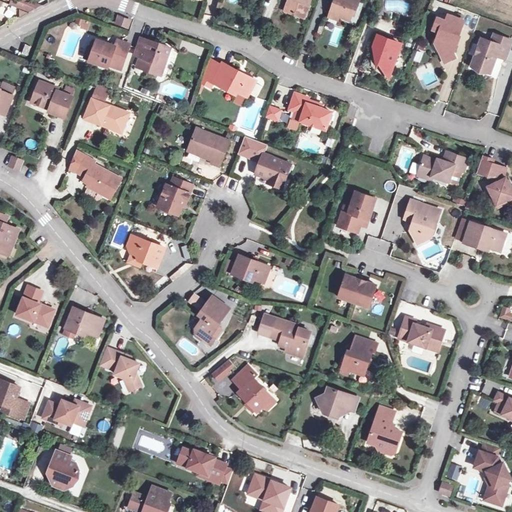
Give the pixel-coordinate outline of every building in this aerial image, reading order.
[(10,0),(9,4),(34,12),(38,0),(10,0)] [(296,0),(291,15),(296,17),(302,0),(296,0)] [(302,0),(296,17),(311,23),(319,0),(302,0)] [(343,0),(337,16),(347,20),(357,24),(363,7),(366,8),(368,0),(343,0)] [(75,25),(89,28),(91,20),(77,17),(75,25)] [(117,17),(114,22),(126,27),(128,21),(117,17)] [(441,34),(439,38),(446,53),(441,54),(447,65),(458,59),(455,53),(461,39),(459,38),(465,23),(450,17),(448,23),(440,20),(435,32),(441,34)] [(510,56),(511,52),(511,50),(509,49),(511,43),(511,42),(497,36),(494,44),(484,41),(473,67),(478,71),(489,75),(494,75),(501,59),(506,61),(510,56)] [(405,46),(383,38),(379,50),(385,58),(383,64),(393,77),(405,46)] [(436,45),(441,54),(446,53),(439,38),(436,45)] [(145,63),(141,72),(162,80),(173,52),(164,48),(163,50),(161,50),(159,55),(152,53),(155,45),(142,40),(135,59),(141,61),(145,63)] [(92,47),(90,52),(95,53),(90,65),(108,72),(109,67),(122,72),(132,48),(118,42),(115,49),(98,43),(92,47)] [(24,56),(30,58),(34,47),(28,45),(24,56)] [(81,61),(90,65),(95,53),(90,52),(86,51),(81,61)] [(137,71),(141,72),(145,63),(141,61),(137,71)] [(223,68),(211,62),(202,86),(213,91),(216,86),(231,94),(233,91),(242,96),(249,100),(257,83),(241,75),(224,66),(223,68)] [(34,103),(43,83),(39,81),(31,101),(34,103)] [(62,90),(43,83),(34,103),(51,110),(50,112),(68,119),(76,99),(75,99),(78,91),(64,85),(62,90)] [(2,89),(0,87),(0,111),(9,115),(17,96),(2,90),(2,89)] [(88,119),(105,126),(107,123),(127,130),(133,114),(107,104),(111,94),(99,90),(96,99),(88,119)] [(242,96),(233,91),(231,94),(240,99),(242,96)] [(315,109),(317,104),(311,102),(312,100),(297,95),(291,111),(298,114),(306,117),(303,124),(328,133),(334,115),(324,112),(315,109)] [(249,100),(242,96),(240,99),(237,105),(244,108),(249,100)] [(279,122),(283,109),(269,104),(265,117),(279,122)] [(173,112),(171,118),(183,121),(185,115),(173,112)] [(295,121),(303,124),(306,117),(298,114),(295,121)] [(211,157),(209,162),(208,164),(219,169),(229,143),(175,121),(168,139),(211,157)] [(107,123),(105,126),(126,134),(127,130),(107,123)] [(333,147),(336,139),(329,136),(326,145),(333,147)] [(166,145),(209,162),(211,157),(168,139),(166,145)] [(90,157),(81,151),(74,168),(81,173),(90,157)] [(8,166),(20,171),(25,159),(12,154),(8,166)] [(255,175),(270,180),(284,185),(292,165),(262,154),(255,175)] [(461,175),(465,162),(444,155),(441,165),(435,163),(434,164),(422,160),(415,180),(429,184),(430,180),(446,186),(447,185),(453,187),(455,185),(459,175),(461,175)] [(90,157),(81,173),(89,178),(88,179),(94,184),(91,187),(113,200),(126,181),(98,165),(99,162),(90,157)] [(488,190),(497,206),(507,200),(511,201),(511,190),(509,189),(503,179),(505,173),(490,168),(486,180),(491,188),(488,190)] [(171,177),(159,209),(179,216),(185,203),(189,204),(196,187),(171,177)] [(282,191),(284,185),(270,180),(268,186),(282,191)] [(337,230),(358,237),(361,229),(367,231),(376,204),(356,196),(351,211),(344,210),(337,230)] [(511,207),(511,201),(507,200),(497,206),(499,211),(508,206),(511,207)] [(440,213),(410,203),(404,222),(411,225),(409,233),(417,247),(431,240),(440,213)] [(0,243),(2,244),(0,247),(0,248),(4,251),(6,246),(9,247),(10,244),(15,245),(21,229),(7,223),(9,217),(0,213),(0,243)] [(481,248),(488,251),(499,254),(505,237),(469,225),(461,246),(479,253),(481,248)] [(364,239),(367,231),(361,229),(358,237),(364,239)] [(146,260),(144,265),(158,270),(166,249),(133,236),(128,246),(132,254),(135,255),(146,260)] [(368,236),(365,248),(391,255),(394,243),(368,236)] [(6,246),(4,251),(11,254),(15,245),(10,244),(9,247),(6,246)] [(470,270),(474,258),(464,254),(459,266),(470,270)] [(133,261),(144,265),(146,260),(135,255),(133,261)] [(271,267),(241,255),(233,274),(245,279),(246,276),(265,283),(271,267)] [(224,271),(229,273),(233,261),(228,259),(224,271)] [(368,283),(362,281),(354,278),(352,282),(345,280),(337,301),(368,311),(376,290),(367,286),(368,283)] [(21,317),(38,324),(40,319),(54,324),(59,312),(42,305),(46,294),(32,288),(21,317)] [(196,295),(191,302),(199,307),(204,300),(196,295)] [(234,311),(214,296),(204,311),(206,313),(203,317),(205,318),(197,328),(197,338),(205,344),(209,338),(211,340),(216,333),(221,337),(226,331),(221,327),(234,311)] [(72,321),(77,308),(70,306),(65,318),(72,321)] [(72,321),(69,328),(67,333),(78,338),(81,332),(83,333),(85,328),(95,333),(102,335),(108,319),(78,307),(77,308),(72,321)] [(509,310),(503,308),(499,318),(510,322),(511,316),(511,315),(507,314),(509,310)] [(259,335),(271,339),(277,320),(265,316),(259,335)] [(40,319),(38,324),(51,329),(54,324),(40,319)] [(298,354),(296,359),(303,362),(307,353),(311,340),(314,334),(302,329),(299,336),(291,333),(283,331),(286,323),(277,320),(271,339),(279,343),(278,347),(289,351),(298,354)] [(396,341),(423,350),(426,345),(438,349),(443,332),(433,328),(431,332),(425,330),(415,327),(416,323),(404,320),(396,341)] [(294,326),(286,323),(283,331),(291,333),(294,326)] [(93,337),(95,333),(85,328),(83,333),(93,337)] [(216,333),(211,340),(216,344),(221,337),(216,333)] [(351,336),(341,367),(345,371),(349,373),(363,377),(371,353),(374,354),(377,345),(351,336)] [(108,355),(115,357),(120,344),(114,342),(108,355)] [(122,360),(120,364),(118,372),(126,375),(124,378),(130,391),(143,385),(136,372),(140,361),(133,358),(127,356),(130,348),(120,344),(115,357),(122,360)] [(426,345),(423,350),(436,355),(438,349),(426,345)] [(136,351),(130,348),(127,356),(133,358),(136,351)] [(287,356),(296,359),(298,354),(289,351),(287,356)] [(229,362),(223,367),(224,368),(229,373),(235,368),(229,362)] [(246,402),(254,411),(271,398),(255,378),(258,375),(250,366),(233,379),(241,389),(237,391),(246,402)] [(348,377),(349,373),(345,371),(341,367),(339,374),(348,377)] [(224,368),(215,376),(220,382),(229,374),(229,373),(224,368)] [(4,412),(16,417),(21,404),(13,400),(16,391),(0,385),(0,406),(5,409),(4,412)] [(325,394),(315,399),(320,410),(329,414),(329,416),(338,420),(342,410),(354,413),(359,399),(328,388),(325,394)] [(511,399),(499,394),(495,401),(499,404),(496,411),(511,419),(511,399)] [(275,403),(271,398),(254,411),(258,416),(275,403)] [(60,408),(49,404),(43,420),(62,427),(63,424),(71,427),(73,424),(83,428),(91,408),(76,402),(74,407),(62,402),(60,408)] [(250,414),(254,411),(246,402),(243,404),(250,414)] [(30,407),(21,404),(16,417),(24,421),(30,407)] [(389,431),(390,428),(395,413),(381,408),(369,443),(377,445),(380,451),(387,449),(397,452),(404,433),(394,429),(393,432),(389,431)] [(31,421),(29,429),(41,432),(43,424),(31,421)] [(204,476),(203,480),(216,486),(224,467),(213,462),(214,459),(206,457),(204,459),(199,457),(200,454),(192,451),(191,454),(180,451),(177,461),(187,465),(185,469),(197,474),(204,476)] [(55,468),(50,480),(54,488),(65,492),(67,487),(68,486),(74,488),(80,473),(76,466),(70,463),(72,459),(57,453),(52,467),(55,468)] [(495,489),(490,502),(503,507),(510,488),(508,482),(511,480),(505,465),(500,465),(498,458),(481,453),(475,469),(489,473),(491,478),(495,489)] [(459,480),(461,465),(449,463),(447,478),(459,480)] [(280,511),(289,488),(254,476),(247,495),(264,501),(260,510),(264,511),(280,511)] [(484,500),(490,502),(495,489),(491,478),(486,479),(488,489),(484,500)] [(443,480),(438,492),(450,497),(455,484),(443,480)] [(145,509),(143,511),(168,511),(172,503),(169,499),(172,493),(153,485),(148,498),(135,492),(128,509),(134,511),(136,511),(139,506),(145,509)] [(314,498),(308,511),(333,511),(336,506),(314,498)]
